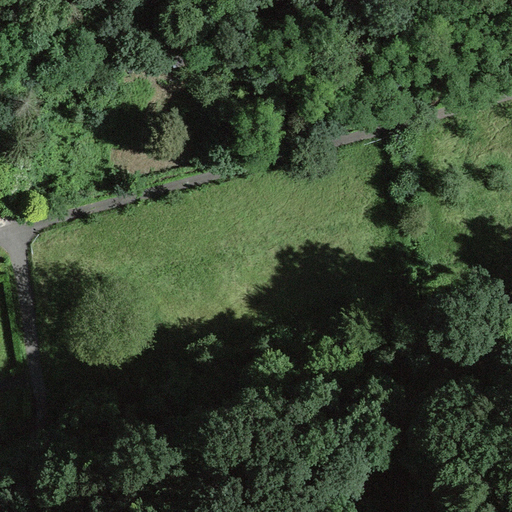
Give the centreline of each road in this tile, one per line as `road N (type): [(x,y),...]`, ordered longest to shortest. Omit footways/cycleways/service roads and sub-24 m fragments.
road 1 (track): [(34,444),(83,466),(511,418)]
road 2 (track): [(15,228),(39,378),(34,444)]
